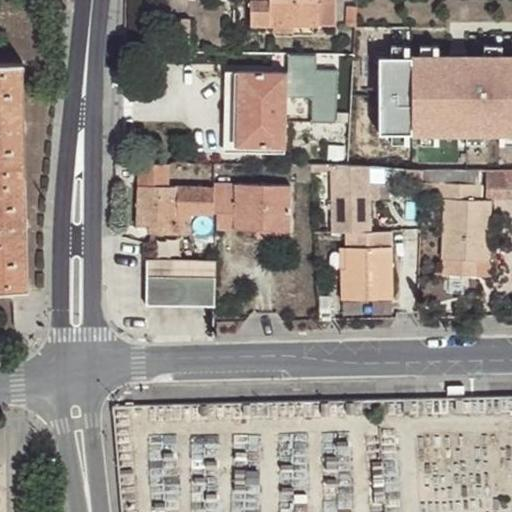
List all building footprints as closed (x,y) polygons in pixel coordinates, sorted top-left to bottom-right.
[(272,0),(273,0),(254,1),(254,26),(275,26),(292,26),(336,25),(335,0),(272,0)] [(347,25),(355,26),(356,8),(348,7),(347,25)] [(168,53),(188,54),(188,20),(169,20),(168,53)] [(389,45),(389,56),(407,56),(407,45),(389,45)] [(418,45),(418,56),(436,56),(436,45),(418,45)] [(482,46),(482,56),(499,56),(499,46),(482,46)] [(377,56),(377,133),(511,133),(511,56),(499,56),(482,56),(463,56),(448,56),(436,56),(418,56),(407,56),(389,56),(377,56)] [(0,285),(25,285),(22,175),(19,60),(0,60),(0,285)] [(241,102),(241,74),(226,74),(225,147),(236,147),(236,101),(241,102)] [(286,74),(241,74),(241,102),(236,101),(236,147),(285,147),(286,74)] [(168,186),(168,165),(138,165),(137,227),(148,227),(160,227),(160,234),(189,235),(189,215),(215,215),(215,209),(215,188),(168,186)] [(310,180),(310,165),(288,165),(288,174),(296,174),(297,180),(310,180)] [(345,233),(370,233),(369,199),(369,184),(369,166),(348,166),(331,165),(333,234),(345,233)] [(511,195),(511,165),(486,166),(486,196),(511,195)] [(422,184),(422,171),(407,170),(407,183),(422,184)] [(480,185),(480,171),(422,171),(422,184),(422,186),(430,186),(437,186),(437,199),(446,200),(445,275),(478,276),(478,261),(488,261),(489,201),(482,200),(482,184),(480,185)] [(378,183),(369,184),(369,199),(379,198),(378,183)] [(291,187),(215,185),(215,188),(215,209),(215,215),(218,215),(218,230),(258,230),(258,223),(291,224),(291,187)] [(394,299),(391,233),(370,233),(345,233),(346,249),(347,269),(340,270),(342,300),(394,299)] [(114,305),(147,306),(148,261),(114,261),(114,305)] [(147,306),(215,307),(216,278),(216,262),(148,261),(147,306)] [(492,262),(488,261),(478,261),(478,276),(491,277),(492,262)] [(446,387),(447,396),(464,395),(463,386),(446,387)]
